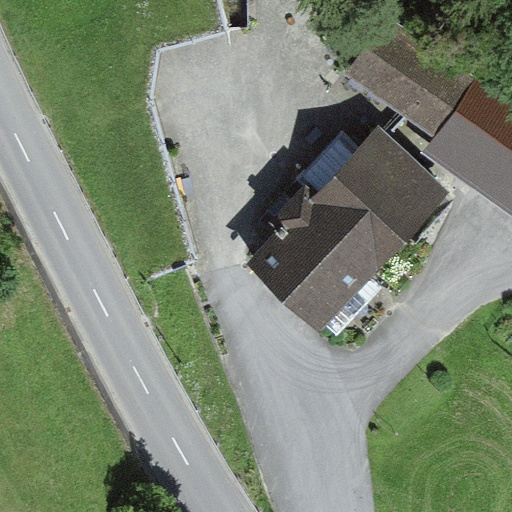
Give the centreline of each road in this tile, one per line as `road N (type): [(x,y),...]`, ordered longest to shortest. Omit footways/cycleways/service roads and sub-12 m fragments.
road 1 (tertiary): [(0,110),(208,511)]
road 2 (track): [(511,273),(470,277),(364,373),(335,511)]
